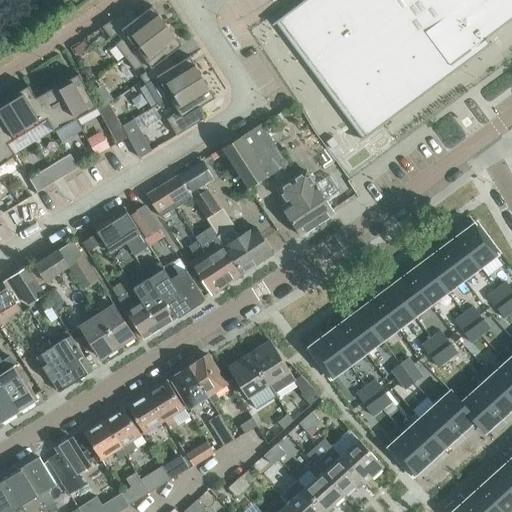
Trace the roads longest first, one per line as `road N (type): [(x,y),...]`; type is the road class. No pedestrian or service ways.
road 1 (residential): [(0,452),(365,224),(484,134)]
road 2 (residential): [(186,0),(252,103),(207,137),(0,254)]
road 3 (residential): [(158,511),(240,455),(268,447)]
